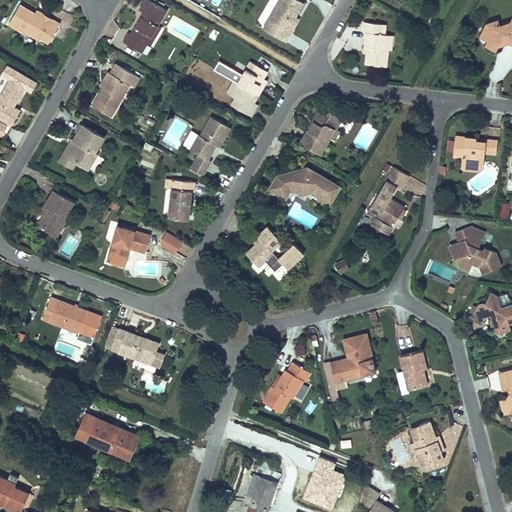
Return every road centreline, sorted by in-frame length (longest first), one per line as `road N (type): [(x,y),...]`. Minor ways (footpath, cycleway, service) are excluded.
road 1 (residential): [(398,294),(454,335),(497,511)]
road 2 (residential): [(188,274),(303,73)]
road 3 (residential): [(0,197),(107,9)]
road 4 (residential): [(398,294),(428,223),(441,97)]
road 5 (unknown): [(222,416),(366,472),(383,486)]
road 6 (residential): [(164,304),(0,245)]
road 7 (residential): [(195,511),(240,351)]
road 8 (residential): [(303,73),(343,87),(441,97)]
road 9 (residential): [(265,326),(398,294)]
